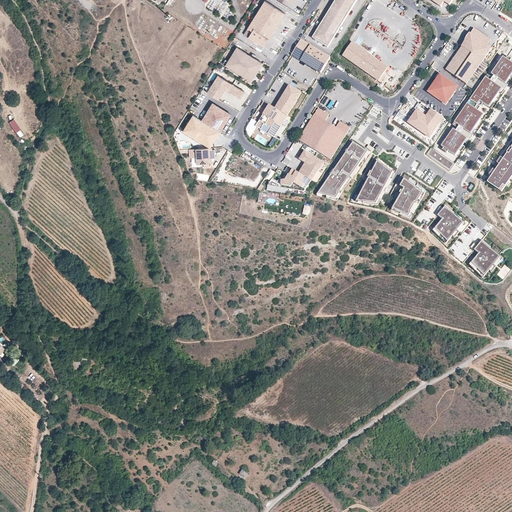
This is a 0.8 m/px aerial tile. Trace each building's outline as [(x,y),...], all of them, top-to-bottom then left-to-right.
[(264,46),(285,13),(264,0),(243,34),(264,46)] [(328,48),(358,0),(336,0),(312,38),(328,48)] [(469,34),(472,36),(471,36),(471,37),(470,37),(469,37),(468,37),(467,37),(461,46),(482,61),(491,48),(484,43),(487,38),(473,28),(469,34)] [(322,73),(331,58),(302,40),(292,55),(322,73)] [(389,67),(352,41),(342,55),(379,81),(389,67)] [(467,84),(483,61),(482,61),(461,46),(445,69),(467,84)] [(250,81),(261,63),(237,48),(236,47),(227,61),(228,62),(225,65),(250,81)] [(505,58),(503,57),(491,74),(493,75),(491,78),(490,80),(486,77),(454,122),(459,125),(458,128),(456,130),(453,128),(441,145),(444,147),(448,150),(455,155),(459,149),(462,145),(464,142),(467,138),(471,133),(474,129),(481,119),(484,114),(478,111),(483,104),(489,107),(492,103),(499,93),(502,88),(505,84),(508,79),(510,77),(511,74),(511,62),(510,61),(505,58)] [(445,104),(458,86),(440,73),(427,91),(445,104)] [(243,91),(217,75),(207,93),(218,100),(225,89),(239,98),(243,91)] [(288,85),(274,108),(285,114),(286,115),(300,93),(288,85)] [(220,131),(231,114),(212,103),(207,112),(209,113),(208,114),(206,113),(202,120),(220,131)] [(431,138),(444,118),(423,103),(409,123),(431,138)] [(282,119),(285,114),(274,108),(268,104),(262,114),(263,115),(260,120),(258,119),(255,125),(260,129),(263,123),(264,123),(270,126),(270,128),(266,133),(272,137),(283,120),(282,119)] [(319,108),(299,140),(331,160),(351,128),(340,121),(336,128),(325,121),(329,115),(319,108)] [(214,141),(220,131),(202,120),(193,115),(183,131),(202,142),(214,141)] [(9,122),(15,133),(20,129),(14,119),(9,122)] [(201,143),(204,143),(210,147),(211,147),(213,143),(214,141),(202,142),(183,131),(182,132),(201,143)] [(352,141),(317,193),(334,198),(366,151),(352,141)] [(455,164),(431,146),(426,154),(450,171),(455,164)] [(215,157),(215,149),(212,149),(212,147),(211,147),(189,148),(189,157),(192,163),(204,163),(204,167),(209,166),(209,162),(212,162),(212,158),(215,157)] [(491,177),(487,183),(502,193),(505,188),(511,178),(511,147),(511,148),(511,149),(511,150),(509,155),(508,154),(503,160),(500,165),(496,171),(491,177)] [(311,180),(323,162),(304,150),(299,159),(304,162),(298,172),(310,180),(311,180)] [(376,160),(355,200),(374,203),(391,171),(376,160)] [(303,191),(311,180),(310,180),(298,172),(291,168),(284,179),(276,180),(275,181),(270,178),(267,185),(303,191)] [(418,169),(415,174),(421,178),(425,174),(418,169)] [(427,175),(423,180),(430,185),(433,180),(427,175)] [(405,189),(393,209),(410,216),(423,192),(404,177),(399,185),(405,189)] [(443,219),(435,228),(449,242),(465,222),(445,206),(438,215),(443,219)] [(479,254),(471,263),(484,276),(501,257),(481,241),(474,250),(479,254)] [(503,279),(508,272),(503,268),(498,275),(503,279)]
